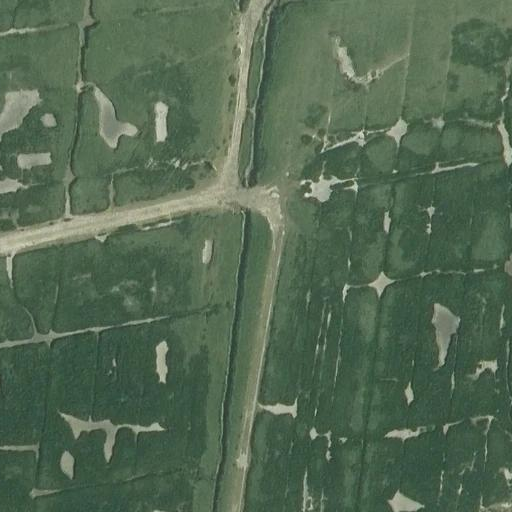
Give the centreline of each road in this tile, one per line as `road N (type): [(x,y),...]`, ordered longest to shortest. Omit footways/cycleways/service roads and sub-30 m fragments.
road 1 (track): [(0,247),(221,201),(266,201),(278,238),(240,511)]
road 2 (track): [(221,201),(250,15),(263,0)]
